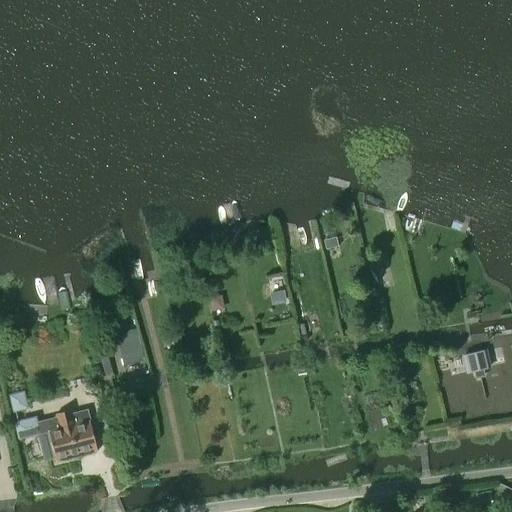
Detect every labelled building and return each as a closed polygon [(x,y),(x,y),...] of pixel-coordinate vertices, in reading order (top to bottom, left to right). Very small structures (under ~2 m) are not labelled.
[(338,247),(336,238),(323,241),(325,250),(338,247)] [(272,290),(274,303),(287,301),(285,288),(272,290)] [(422,315),(424,328),(437,326),(435,313),(422,315)] [(116,333),(124,365),(142,361),(135,329),(116,333)] [(472,372),(474,377),(484,375),(482,368),(487,367),(484,352),(464,357),(468,373),(472,372)] [(22,391),(8,395),(13,411),(27,408),(22,391)] [(14,422),(18,439),(38,434),(45,460),(54,458),(55,462),(97,452),(87,409),(72,413),(71,411),(55,414),(56,417),(36,423),(35,416),(14,422)]
